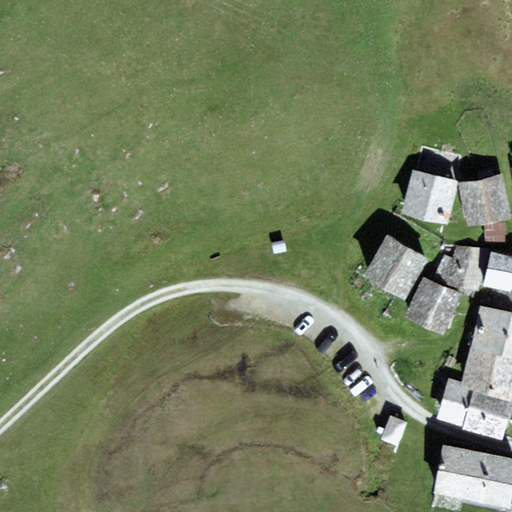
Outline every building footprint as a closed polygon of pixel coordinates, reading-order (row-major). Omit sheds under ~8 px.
[(458,182),(412,170),(401,213),(447,225),(458,182)] [(503,175),(460,183),(468,226),(511,218),(503,175)] [(429,259),(387,235),(363,275),(405,300),(429,259)] [(489,250),(456,246),(454,258),(444,254),(434,279),(449,286),(478,291),(489,250)] [(511,256),(491,251),(483,285),(494,288),(511,292),(511,290),(511,256)] [(463,294),(422,277),(404,318),(444,336),(463,294)] [(494,288),(489,308),(511,312),(511,290),(511,292),(494,288)] [(480,306),(471,348),(511,357),(511,312),(489,308),(480,306)] [(511,399),(511,357),(471,348),(463,382),(461,388),(479,392),(511,399)] [(463,431),(469,433),(479,392),(461,388),(463,382),(448,379),(438,420),(464,426),(463,431)] [(511,401),(511,399),(479,392),(469,433),(503,440),(511,401)] [(407,422),(390,416),(380,440),(398,446),(407,422)] [(511,503),(511,458),(443,445),(434,494),(511,508),(511,503)]
